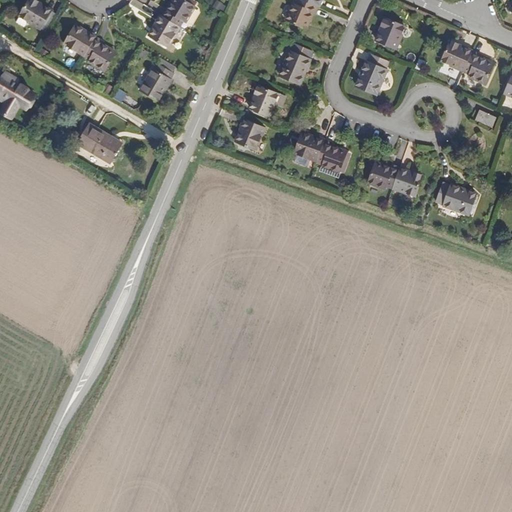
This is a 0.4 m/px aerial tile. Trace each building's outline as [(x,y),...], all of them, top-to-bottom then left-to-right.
[(301,0),(301,2),(321,10),(324,4),(321,3),(321,0),(301,0)] [(38,9),(39,7),(37,6),(29,1),(19,19),(28,24),(27,25),(40,33),(49,16),(38,9)] [(168,15),(166,14),(162,20),(180,31),(184,25),(186,27),(194,13),(176,2),(168,15)] [(315,17),(318,18),(321,10),(301,2),(298,9),(295,8),(289,23),(309,31),(315,17)] [(151,42),(167,52),(180,31),(162,20),(159,25),(161,26),(151,42)] [(399,39),(403,31),(385,22),(381,32),(383,32),(377,45),(396,53),(402,40),(399,39)] [(75,31),(65,49),(85,61),(97,42),(91,38),(89,40),(75,31)] [(103,46),(97,42),(85,61),(91,64),(90,66),(106,75),(115,57),(101,49),(103,46)] [(453,69),(465,75),(473,57),(460,50),(461,49),(452,45),(444,62),(454,67),(453,69)] [(308,71),(314,55),(300,49),(298,55),(296,55),(288,75),(304,82),(308,71)] [(479,61),(480,60),(473,57),(465,75),(471,78),(471,80),(485,87),(493,68),(479,61)] [(375,90),(386,65),(371,58),(361,84),(375,90)] [(166,89),(173,78),(158,69),(143,95),(158,103),(166,89)] [(13,85),(15,81),(8,77),(0,89),(0,94),(11,102),(9,106),(3,115),(12,121),(21,109),(23,110),(31,96),(17,87),(13,85)] [(275,106),(278,97),(260,89),(256,99),(258,100),(253,113),(272,121),(277,107),(275,106)] [(0,94),(0,99),(9,106),(11,102),(0,94)] [(27,113),(36,99),(31,96),(23,110),(27,113)] [(494,127),(497,116),(478,110),(475,121),(494,127)] [(257,154),(266,132),(247,124),(244,130),(246,131),(240,147),(257,154)] [(109,152),(112,148),(91,135),(80,155),(111,173),(120,159),(109,152)] [(310,172),(313,163),(319,166),(327,145),(321,143),(320,145),(305,139),(298,157),(301,159),(298,166),(310,172)] [(333,150),(334,148),(327,145),(319,166),(326,169),(325,171),(340,176),(342,172),(345,173),(350,161),(346,160),(348,156),(333,150)] [(120,159),(123,155),(112,148),(109,152),(120,159)] [(388,189),(394,192),(402,173),(396,171),(395,174),(379,167),(371,186),(387,192),(388,189)] [(414,176),(413,178),(402,173),(394,192),(406,197),(407,195),(418,198),(424,181),(417,178),(414,176)] [(465,218),(470,202),(444,192),(439,208),(465,218)]
